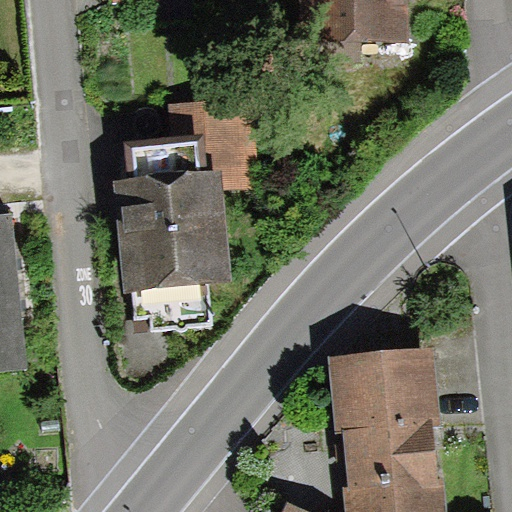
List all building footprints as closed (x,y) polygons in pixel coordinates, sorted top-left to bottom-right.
[(299,0),(300,44),(405,42),(404,0),(299,0)] [(167,103),(170,140),(208,137),(210,171),(223,170),(225,191),(261,189),(254,97),(167,103)] [(128,180),(117,181),(125,289),(134,288),(136,316),(151,315),(152,329),(210,325),(207,279),(231,277),(225,191),(223,170),(210,171),(208,137),(170,140),(125,143),(128,180)] [(0,372),(29,369),(15,213),(0,213),(0,372)] [(449,511),(439,351),(327,359),(333,435),(347,434),(351,485),(345,488),(347,511),(449,511)]
